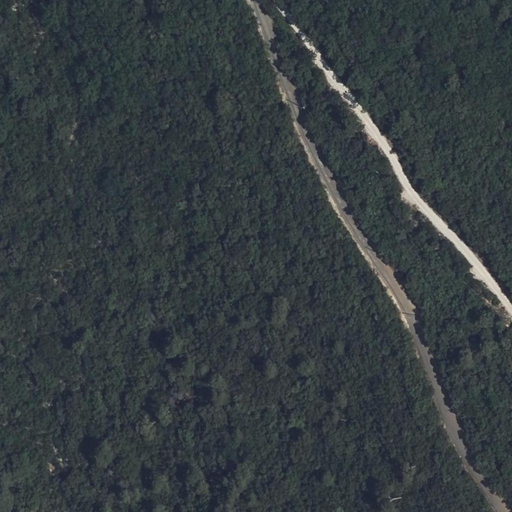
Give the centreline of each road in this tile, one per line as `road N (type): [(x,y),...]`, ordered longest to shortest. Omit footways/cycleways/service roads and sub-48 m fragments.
road 1 (residential): [(503,511),(455,435),(406,307),(342,210),(257,0)]
road 2 (track): [(284,0),(411,192),(511,308)]
